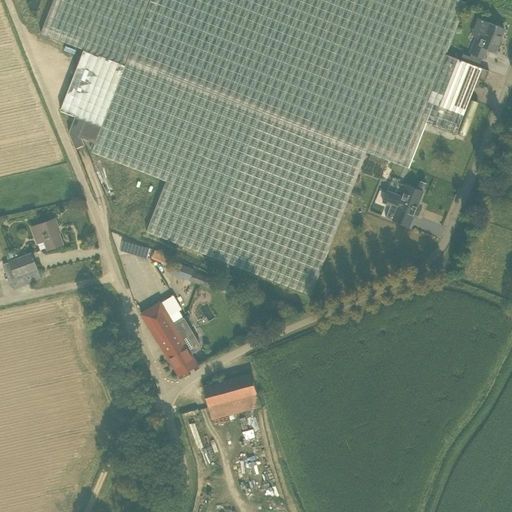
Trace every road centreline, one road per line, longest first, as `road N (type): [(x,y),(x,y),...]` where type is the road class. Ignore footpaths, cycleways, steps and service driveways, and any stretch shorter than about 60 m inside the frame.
road 1 (unclassified): [(165,393),(230,347),(416,267),(441,247),(511,90)]
road 2 (unclassified): [(165,393),(8,0)]
road 3 (track): [(91,511),(136,417),(165,393)]
road 4 (unclassified): [(175,511),(185,481),(165,393)]
road 5 (unknown): [(117,271),(0,299)]
